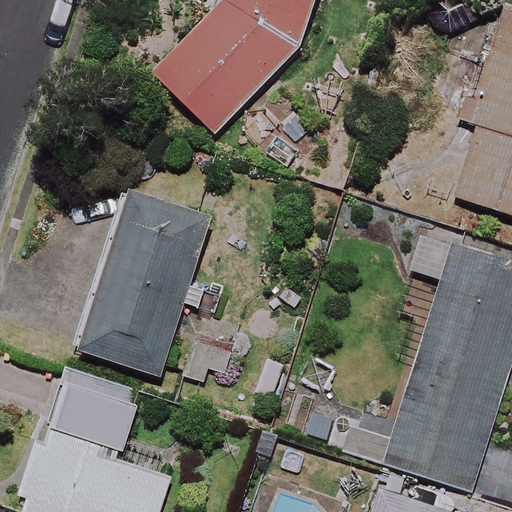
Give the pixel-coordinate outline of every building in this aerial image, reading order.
[(319,0),(224,0),(219,12),(157,71),(216,138),(235,125),(260,153),(285,129),(258,100),(302,60),(319,0)] [(511,9),(505,7),(467,123),(478,127),(454,198),(511,217),(511,9)] [(163,380),(186,306),(203,311),(210,289),(193,283),(211,223),(132,199),(85,356),(163,380)] [(446,284),(396,442),(343,425),(335,450),(388,466),(473,493),(511,368),(511,263),(422,236),(410,272),(446,284)] [(139,408),(69,385),(49,443),(40,440),(21,498),(28,501),(24,511),(161,511),(172,481),(120,465),(139,408)] [(432,511),(377,495),(371,511),(432,511)]
